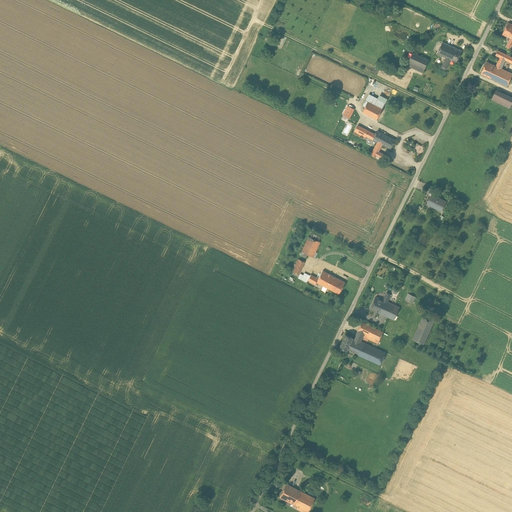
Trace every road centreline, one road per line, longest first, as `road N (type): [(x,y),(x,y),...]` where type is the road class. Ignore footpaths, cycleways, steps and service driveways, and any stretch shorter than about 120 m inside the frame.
road 1 (unclassified): [(502,0),(252,511)]
road 2 (track): [(447,112),(252,18)]
road 3 (track): [(284,446),(385,499),(418,432)]
